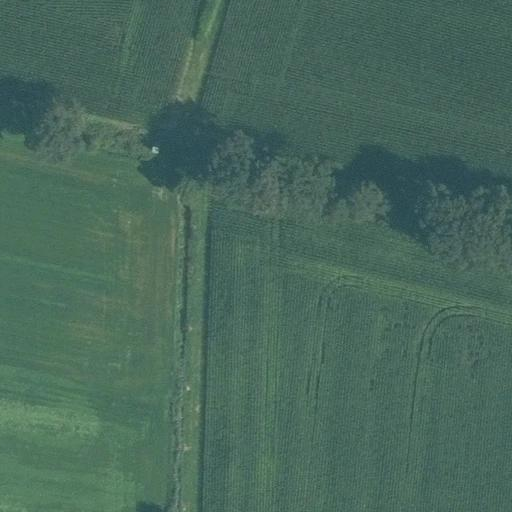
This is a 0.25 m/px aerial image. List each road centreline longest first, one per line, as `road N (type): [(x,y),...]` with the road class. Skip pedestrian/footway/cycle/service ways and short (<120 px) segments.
road 1 (track): [(225,0),(199,122),(194,511)]
road 2 (track): [(199,134),(511,206)]
